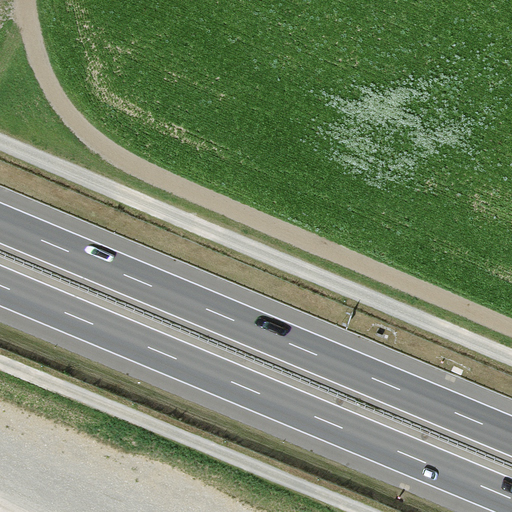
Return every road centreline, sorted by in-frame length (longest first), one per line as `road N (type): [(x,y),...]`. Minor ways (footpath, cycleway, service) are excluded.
road 1 (track): [(511,357),(0,140)]
road 2 (motorway): [(0,285),(511,499)]
road 3 (motorway): [(511,436),(0,225)]
road 4 (track): [(363,511),(0,360)]
